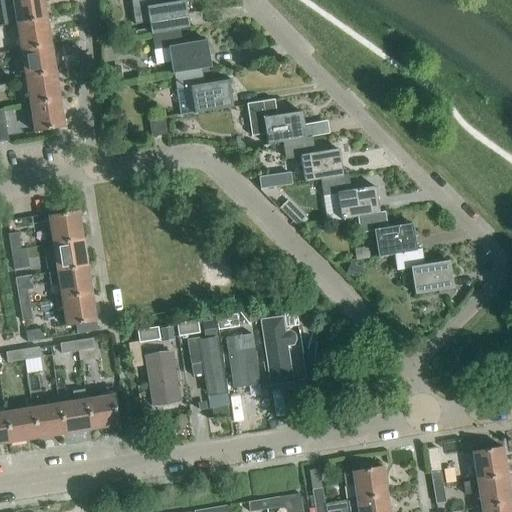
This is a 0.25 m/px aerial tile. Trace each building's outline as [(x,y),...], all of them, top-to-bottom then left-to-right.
[(47,18),(44,0),(12,0),(16,23),(47,18)] [(189,27),(185,0),(160,4),(158,0),(130,0),(134,24),(148,22),(150,34),(151,33),(179,29),(189,27)] [(52,45),(47,18),(16,23),(20,50),(52,45)] [(106,20),(105,40),(123,40),(123,31),(112,20),(106,20)] [(210,67),(206,40),(182,44),(179,29),(151,33),(156,64),(170,61),(172,74),(173,73),(201,69),(210,67)] [(56,72),(52,45),(20,50),(25,77),(56,72)] [(107,69),(108,80),(121,79),(119,67),(107,69)] [(228,80),(203,84),(201,69),(173,73),(176,90),(190,87),(194,113),(232,107),(228,80)] [(61,99),(56,72),(25,77),(29,104),(61,99)] [(65,127),(61,99),(29,104),(34,132),(65,127)] [(246,104),(249,121),(251,136),(265,134),(267,145),(283,142),(305,138),(305,137),(301,111),(276,115),(274,99),(246,104)] [(311,137),(305,137),(305,138),(283,142),(286,158),(299,156),(304,182),(320,179),(342,175),(338,149),(313,153),(311,137)] [(279,175),(281,186),(292,184),(290,173),(279,175)] [(348,174),(342,175),(320,179),(323,196),(336,193),(341,219),(357,217),(357,216),(379,213),(379,212),(375,186),(350,190),(348,174)] [(307,219),(298,210),(290,219),(298,227),(307,219)] [(79,211),(48,216),(52,244),(84,239),(79,211)] [(384,211),(379,212),(379,213),(357,216),(357,217),(359,233),(373,231),(378,257),(394,254),(416,250),(412,223),(387,227),(384,211)] [(20,249),(17,232),(8,234),(11,251),(20,249)] [(88,266),(84,239),(52,244),(56,271),(88,266)] [(20,249),(11,251),(13,267),(22,266),(29,265),(26,248),(20,249)] [(355,249),(356,259),(370,258),(369,248),(355,249)] [(421,249),(416,250),(394,254),(396,270),(410,268),(414,294),(453,288),(448,261),(424,265),(421,249)] [(346,274),(355,278),(360,268),(350,264),(346,274)] [(92,293),(88,266),(56,271),(48,273),(50,285),(58,284),(61,298),(92,293)] [(30,303),(28,290),(33,289),(31,275),(16,278),(19,305),(30,303)] [(97,321),(92,293),(61,298),(65,326),(97,321)] [(307,302),(295,304),(298,325),(299,333),(312,331),(307,302)] [(32,319),(30,303),(19,305),(22,321),(32,319)] [(282,306),(285,327),(298,325),(295,304),(282,306)] [(215,317),(217,330),(239,326),(236,313),(215,317)] [(201,319),(204,337),(216,335),(213,317),(202,319),(201,319)] [(260,322),(269,376),(293,372),(283,318),(260,322)] [(176,323),(178,336),(199,332),(197,320),(176,323)] [(161,340),(173,338),(171,324),(159,326),(161,340)] [(157,326),(137,330),(139,342),(159,339),(157,326)] [(225,337),(234,391),(249,388),(240,335),(225,337)] [(195,339),(195,337),(185,338),(191,376),(201,375),(195,339)] [(94,348),(93,338),(76,341),(78,350),(94,348)] [(198,343),(207,396),(226,392),(217,340),(198,343)] [(78,350),(76,341),(58,344),(59,353),(78,350)] [(141,364),(138,342),(131,343),(134,366),(141,364)] [(35,358),(33,347),(22,349),(24,360),(35,358)] [(24,360),(22,349),(5,352),(7,363),(24,360)] [(145,359),(153,405),(181,400),(173,354),(145,359)] [(319,376),(317,364),(305,366),(307,378),(319,376)] [(118,425),(113,395),(85,399),(90,429),(118,425)] [(90,429),(85,399),(58,403),(63,434),(90,429)] [(31,408),(30,400),(18,402),(19,410),(4,412),(9,442),(36,438),(31,408)] [(58,403),(31,408),(36,438),(63,434),(58,403)] [(0,443),(9,442),(4,412),(3,405),(0,404),(0,443)] [(443,485),(437,447),(427,449),(433,487),(443,485)] [(508,475),(503,447),(472,452),(476,480),(508,475)] [(387,494),(383,466),(342,473),(345,486),(353,485),(356,499),(387,494)] [(324,504),(318,469),(309,470),(315,506),(324,504)] [(511,501),(511,500),(508,475),(476,480),(463,482),(464,494),(478,492),(481,507),(511,501)] [(446,502),(443,485),(433,487),(435,503),(446,502)] [(302,511),(300,493),(264,499),(266,509),(281,506),(286,511),(302,511)] [(390,511),(387,494),(356,499),(347,501),(348,503),(326,506),(326,511),(355,511),(358,511),(357,511),(390,511)] [(266,509),(264,499),(248,502),(249,511),(266,509)] [(511,511),(511,501),(481,507),(481,511),(511,511)]
